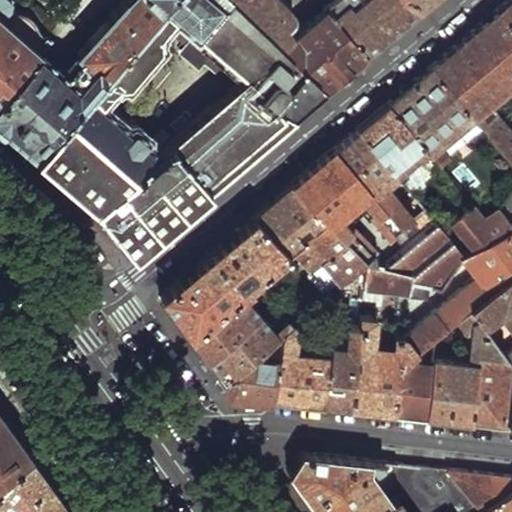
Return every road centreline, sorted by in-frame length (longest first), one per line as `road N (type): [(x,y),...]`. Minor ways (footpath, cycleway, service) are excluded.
road 1 (residential): [(464,0),(77,315)]
road 2 (residential): [(511,450),(250,424),(165,432)]
road 3 (primary): [(165,432),(77,315)]
road 4 (primary): [(45,339),(132,453)]
